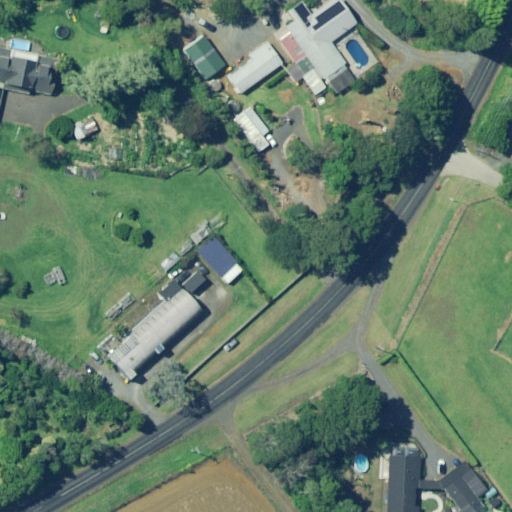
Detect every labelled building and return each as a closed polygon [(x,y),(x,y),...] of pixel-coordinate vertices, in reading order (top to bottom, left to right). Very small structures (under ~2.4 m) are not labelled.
[(276,39),(293,62),(284,69),(293,81),(299,76),(313,95),(324,88),(321,84),(344,66),(331,48),(353,33),(348,26),(353,22),(336,0),(327,0),(308,15),(298,1),(283,12),(290,21),(282,27),(286,32),(276,39)] [(193,49),(206,40),(197,26),(189,32),(193,38),(188,41),(193,49)] [(247,55),(250,59),(227,77),(240,94),(281,61),(265,41),(247,55)] [(0,82),(53,95),(61,60),(0,45),(0,82)] [(261,136),(268,130),(249,107),(233,120),(258,150),(266,143),(261,136)] [(117,342),(110,333),(96,346),(127,382),(203,316),(171,279),(155,293),(162,302),(117,342)] [(418,511),(420,456),(387,455),(384,511),(418,511)] [(440,490),(456,511),(463,511),(480,500),(477,496),(487,489),(464,459),(437,481),(421,480),(421,490),(440,490)]
